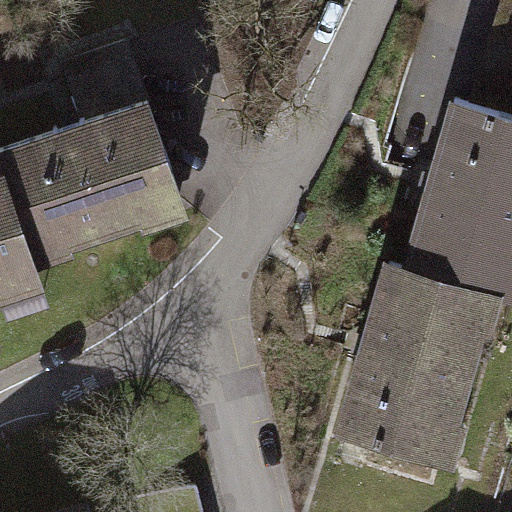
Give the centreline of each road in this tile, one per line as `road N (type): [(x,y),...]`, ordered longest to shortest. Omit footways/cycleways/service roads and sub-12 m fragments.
road 1 (residential): [(204,319),(303,153),(371,0)]
road 2 (residential): [(204,319),(0,414)]
road 3 (residential): [(245,511),(204,319)]
